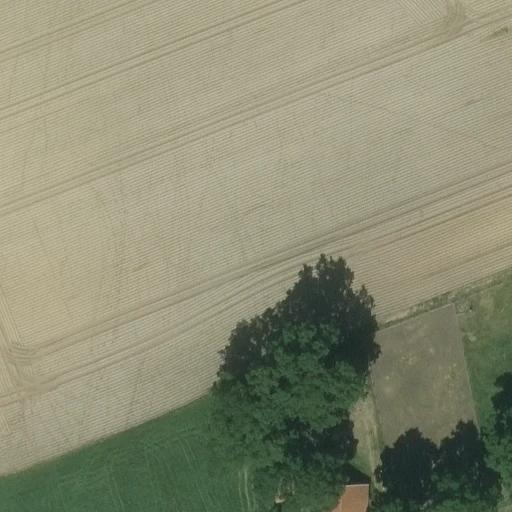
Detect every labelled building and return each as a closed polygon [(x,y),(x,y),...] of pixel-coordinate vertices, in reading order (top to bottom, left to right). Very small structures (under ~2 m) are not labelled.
[(498,384),(465,339),(435,362),(452,385),(469,406),(498,384)] [(435,362),(423,371),(435,386),(438,383),(441,387),(448,388),(452,385),(435,362)] [(423,371),(395,393),(406,408),(435,386),(423,371)] [(318,373),(273,410),(289,429),(334,393),(318,373)] [(289,466),(269,471),(278,502),(297,497),(289,466)] [(365,511),(366,484),(319,482),(318,511),(365,511)] [(296,511),(315,511),(315,502),(296,502),(296,511)]
